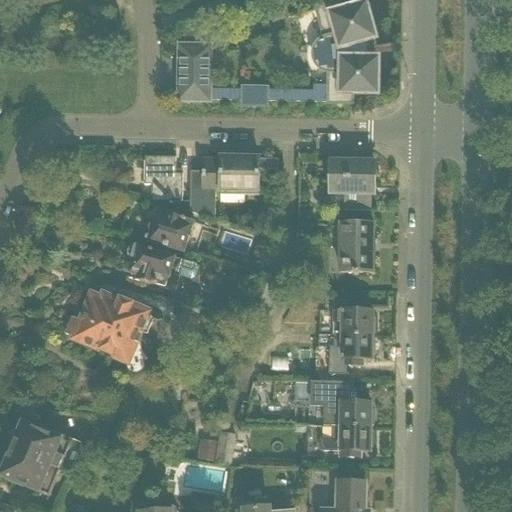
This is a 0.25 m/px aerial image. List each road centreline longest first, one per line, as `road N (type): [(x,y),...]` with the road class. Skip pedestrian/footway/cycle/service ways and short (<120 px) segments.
road 1 (residential): [(420,132),(412,511)]
road 2 (residential): [(467,511),(475,133)]
road 3 (residential): [(145,128),(420,132)]
road 4 (residential): [(0,212),(31,144),(56,128),(145,128)]
road 5 (residential): [(475,133),(475,0)]
road 6 (residential): [(422,0),(420,132)]
road 7 (residential): [(145,128),(140,0)]
